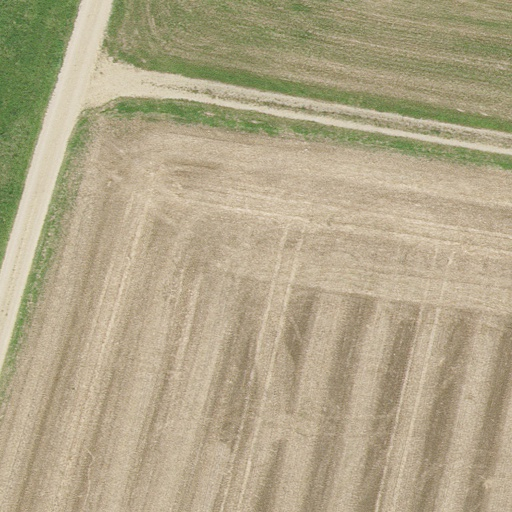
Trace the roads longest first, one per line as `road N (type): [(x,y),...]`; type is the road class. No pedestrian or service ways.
road 1 (track): [(511,149),(69,76)]
road 2 (track): [(91,0),(0,312)]
